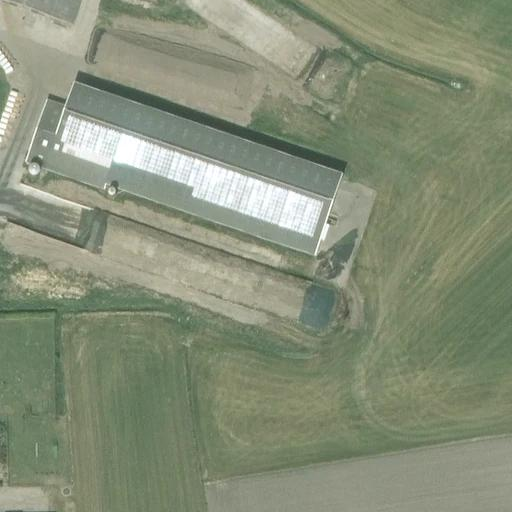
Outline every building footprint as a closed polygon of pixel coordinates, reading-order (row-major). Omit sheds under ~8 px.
[(79,0),(0,0),(0,1),(71,26),(79,0)] [(220,95),(225,77),(194,68),(189,86),(220,95)] [(105,188),(313,260),(340,178),(72,87),(65,110),(45,102),(25,166),(103,193),(105,188)] [(195,291),(206,259),(88,216),(76,248),(195,291)] [(227,291),(236,269),(208,258),(200,281),(227,291)] [(0,487),(47,485),(45,434),(0,436),(0,487)]
